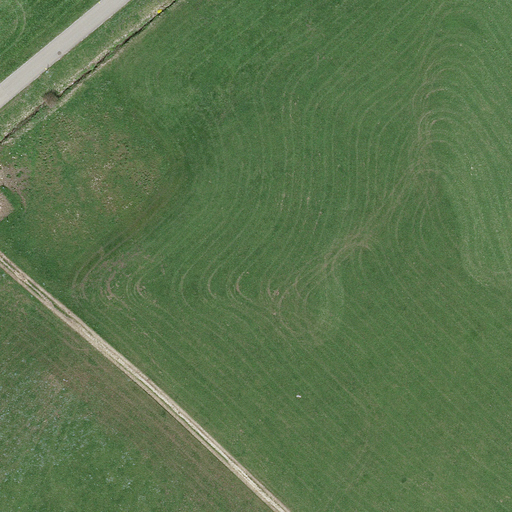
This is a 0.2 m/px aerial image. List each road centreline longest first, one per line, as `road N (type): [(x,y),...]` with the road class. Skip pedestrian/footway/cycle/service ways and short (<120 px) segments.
road 1 (track): [(0,257),(288,511)]
road 2 (unclassified): [(115,0),(0,98)]
